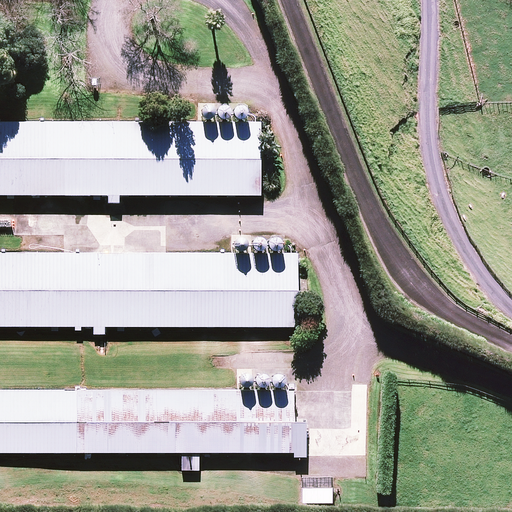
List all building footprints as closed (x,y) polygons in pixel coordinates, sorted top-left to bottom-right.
[(204,113),(204,128),(245,128),(246,114),(204,113)] [(261,203),(262,129),(91,127),(0,125),(0,199),(47,200),(261,203)] [(238,241),(238,259),(284,259),(284,241),(238,241)] [(0,328),(298,330),(298,259),(284,259),(238,259),(0,256),(0,328)] [(246,397),(290,398),(290,382),(247,382),(246,397)] [(294,429),(295,398),(290,398),(246,397),(0,395),(0,455),(305,458),(306,429),(294,429)] [(334,484),(303,482),(302,508),(333,509),(334,484)]
